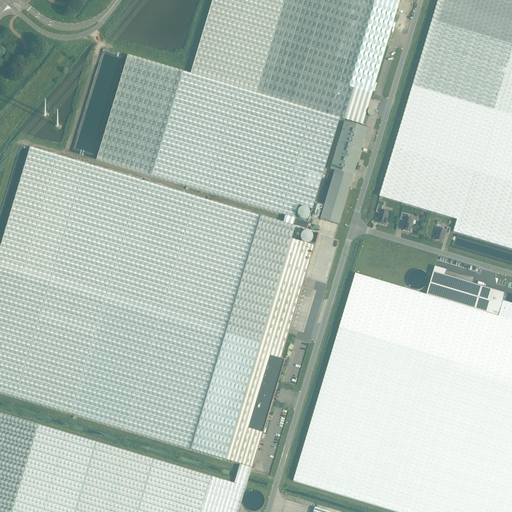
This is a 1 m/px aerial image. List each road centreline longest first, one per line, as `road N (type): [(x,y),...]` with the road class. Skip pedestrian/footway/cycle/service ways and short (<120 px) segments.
road 1 (unclassified): [(268,511),(353,226)]
road 2 (unclassified): [(353,226),(420,0)]
road 3 (unclassified): [(511,273),(353,226)]
